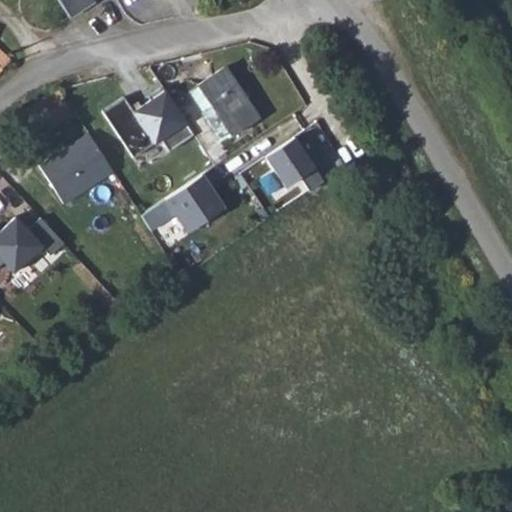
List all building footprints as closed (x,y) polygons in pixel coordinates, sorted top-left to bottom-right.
[(53,0),(59,10),(75,0),(53,0)] [(190,78),(227,135),(254,117),(219,62),(190,78)] [(123,96),(102,109),(132,155),(187,120),(162,86),(129,105),(123,96)] [(60,92),(28,111),(41,134),(74,114),(60,92)] [(38,164),(64,203),(114,172),(88,132),(38,164)] [(291,135),(260,151),(281,183),(311,162),(291,135)] [(201,169),(160,196),(183,231),(221,203),(201,169)] [(16,214),(0,229),(0,263),(3,261),(13,272),(43,246),(51,253),(65,242),(41,216),(29,226),(16,214)]
